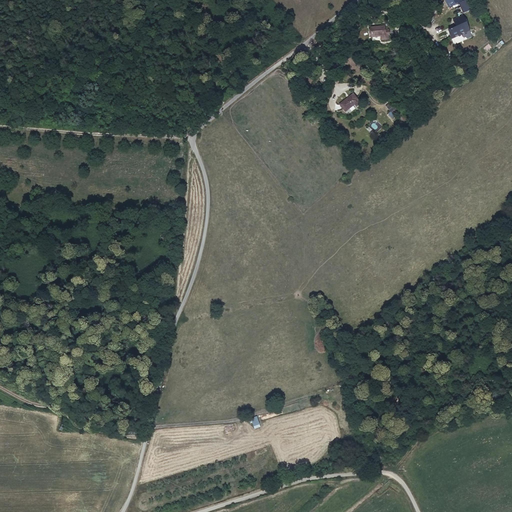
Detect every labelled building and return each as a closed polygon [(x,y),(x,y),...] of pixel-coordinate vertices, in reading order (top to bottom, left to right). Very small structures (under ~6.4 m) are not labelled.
[(464,0),(459,2),(463,13),(471,10),(467,0),(464,0)] [(170,8),(163,13),(168,20),(174,14),(170,8)] [(443,29),(446,40),(469,32),(465,21),(459,23),(457,16),(449,18),(451,26),(443,29)] [(371,27),(371,36),(385,35),(385,27),(371,27)] [(339,104),(345,112),(354,105),(356,107),(360,104),(352,93),(339,104)] [(387,105),(382,109),(390,119),(393,117),(390,112),(391,111),(387,105)]
